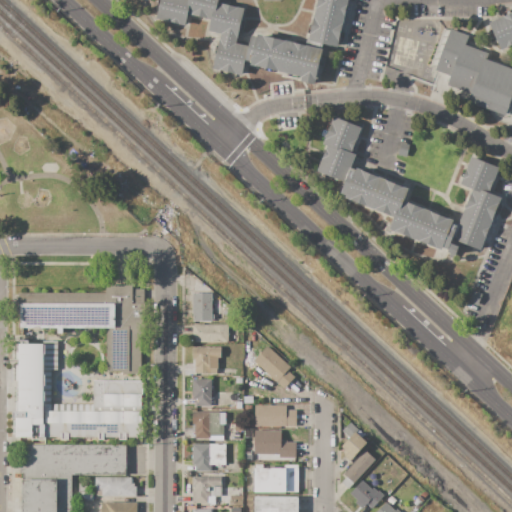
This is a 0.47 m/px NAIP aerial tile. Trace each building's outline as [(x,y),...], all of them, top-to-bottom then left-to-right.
[(160,0),(188,0),(185,14),(188,15),(185,27),(180,25),(170,22),(170,23),(156,20),(160,0)] [(185,14),(188,0),(219,0),(219,3),(215,2),(211,20),(188,15),(185,14)] [(323,50),(306,46),(308,38),(309,38),(310,35),(315,17),(314,17),(316,9),(318,0),(348,0),(337,48),(324,45),(323,50)] [(215,2),(219,3),(221,4),(221,3),(238,7),(238,8),(244,9),(236,43),(249,46),(246,60),(242,76),(236,74),(219,70),(218,70),(213,69),(221,34),(208,31),(211,20),(215,2)] [(489,22),(504,16),(511,13),(511,45),(507,48),(506,48),(500,50),(489,22)] [(435,71),(451,29),(469,36),(465,45),(463,44),(451,76),(435,71)] [(246,60),(249,46),(252,35),(258,37),(258,34),(306,46),(323,50),(315,85),(301,82),(302,77),(280,71),(279,72),(255,66),(251,65),(252,61),(246,60)] [(463,44),(465,45),(488,54),(486,59),(484,59),(471,93),(448,85),(451,76),(463,44)] [(484,59),(486,59),(511,69),(511,96),(505,115),(468,101),(471,93),(484,59)] [(350,156),(327,146),(323,144),(325,140),(332,123),(335,117),(362,128),(359,135),(360,136),(358,140),(357,139),(351,153),(350,156)] [(400,143),(409,145),(407,157),(398,156),(400,143)] [(317,171),(327,146),(350,156),(351,153),(357,155),(351,169),(345,183),(317,171)] [(487,195),(474,189),(460,184),(462,179),(466,168),(466,169),(471,156),(499,168),(493,180),(494,181),(490,190),(489,190),(488,193),(487,195)] [(351,169),(356,171),(357,168),(409,190),(405,201),(402,199),(394,218),(345,198),(346,196),(341,193),(345,183),(351,169)] [(453,240),(459,225),(466,209),(465,208),(472,192),(473,192),(474,189),(487,195),(488,193),(501,198),(499,203),(500,204),(493,220),(492,220),(485,237),(486,237),(480,251),(453,240)] [(402,199),(405,201),(454,221),(453,223),(459,225),(453,240),(451,243),(459,247),(454,259),(448,257),(449,253),(448,252),(449,250),(443,248),(441,251),(389,229),(394,218),(402,199)] [(19,293),(105,293),(105,285),(133,285),(133,289),(144,289),(144,300),(148,300),(148,319),(144,319),(144,330),(141,330),(141,375),(123,375),(123,372),(106,372),(106,329),(63,329),(63,334),(59,334),(59,329),(19,329),(19,293)] [(193,294),(212,294),(212,322),(193,322),(193,314),(193,294)] [(193,325),(228,325),(228,343),(193,343),(193,325)] [(19,341),(29,341),(29,343),(43,343),(43,341),(58,341),(58,363),(57,363),(57,370),(51,370),(51,405),(93,405),(93,381),(104,381),(143,381),(143,396),(141,396),(141,437),(127,437),(127,441),(120,441),(120,437),(104,437),(104,440),(99,440),(99,437),(68,437),(68,440),(62,440),(62,437),(46,437),(46,443),(20,443),(20,439),(14,439),(14,411),(19,411),(19,380),(16,380),(16,365),(19,365),(19,359),(16,359),(16,345),(19,345),(19,341)] [(253,361),(267,346),(291,367),(287,371),(295,377),(284,389),(253,361)] [(193,348),(221,348),(221,358),(218,358),(218,369),(217,369),(217,374),(195,374),(195,366),(195,359),(193,359),(193,348)] [(193,380),(211,380),(211,400),(211,407),(195,407),(195,400),(193,400),(193,380)] [(254,405),(286,405),(287,410),(296,410),(297,427),(286,428),(286,427),(255,427),(254,405)] [(193,412),(209,412),(209,413),(220,413),(220,424),(224,424),(224,437),(210,437),(210,438),(195,438),(195,429),(193,429),(193,424),(193,412)] [(368,443),(350,461),(345,457),(349,453),(342,446),(350,439),(342,431),(350,423),(363,435),(362,437),(368,443)] [(254,431),(282,431),(282,442),(283,442),(283,441),(287,441),(287,442),(296,442),(296,458),(279,458),(279,455),(255,455),(254,431)] [(22,511),(22,445),(127,445),(127,476),(72,476),(72,511),(22,511)] [(192,445),(225,445),(225,465),(221,465),(221,468),(216,468),(216,465),(211,465),(211,471),(195,471),(195,465),(192,465),(192,459),(192,455),(192,451),(192,448),(192,445)] [(376,460),(348,489),(342,482),(347,477),(343,474),(366,451),(376,460)] [(254,469),(255,469),(255,465),(263,465),(263,468),(284,468),(284,465),(298,465),(298,492),(286,492),(286,493),(254,493),(254,469)] [(192,477),(195,477),(195,476),(197,476),(197,477),(221,477),(221,497),(215,497),(215,506),(207,506),(207,504),(192,504),(192,477)] [(95,477),(131,477),(131,479),(133,479),(133,484),(135,484),(135,487),(136,487),(136,497),(102,497),(102,496),(97,496),(97,488),(95,488),(95,477)] [(350,493),(362,480),(371,489),(373,487),(377,492),(379,490),(385,496),(373,509),(367,504),(362,509),(355,502),(357,500),(350,493)] [(79,484),(87,484),(87,491),(91,491),(91,493),(93,493),(93,501),(79,501),(79,484)] [(256,511),(256,498),(298,497),(298,511),(256,511)] [(376,511),(386,502),(395,511),(397,509),(400,511),(376,511)] [(101,511),(101,503),(137,503),(137,511),(101,511)]
